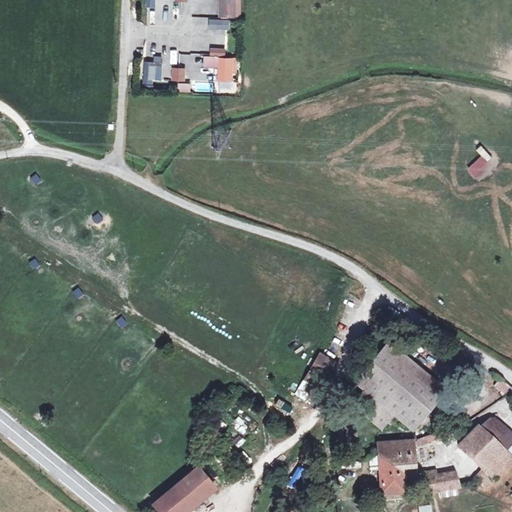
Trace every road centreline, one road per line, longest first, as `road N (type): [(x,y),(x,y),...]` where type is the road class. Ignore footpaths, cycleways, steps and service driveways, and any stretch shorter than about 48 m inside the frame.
road 1 (unclassified): [(116,168),(351,265),(388,304),(511,381)]
road 2 (unclassified): [(127,0),(116,168)]
road 3 (secondary): [(0,414),(116,511)]
